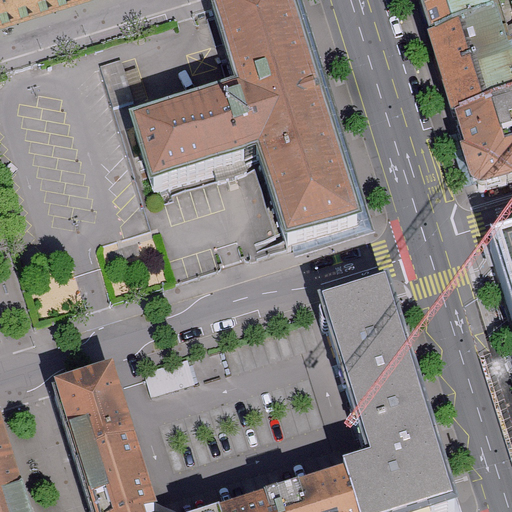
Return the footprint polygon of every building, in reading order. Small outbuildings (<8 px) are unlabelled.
[(0,0),(0,12),(38,0),(0,0)] [(243,95),(136,127),(156,193),(266,161),(292,252),(373,228),(305,0),(216,0),(215,0),(220,17),(243,95)] [(419,0),(436,57),(434,57),(459,137),(463,136),(473,168),(469,170),(477,198),(482,204),(494,204),(511,198),(511,46),(507,32),(501,34),(490,0),(419,0)] [(154,511),(112,378),(50,397),(86,511),(454,511),(386,294),(320,315),(370,474),(246,511),(154,511)] [(33,511),(2,413),(0,413),(0,511),(33,511)]
